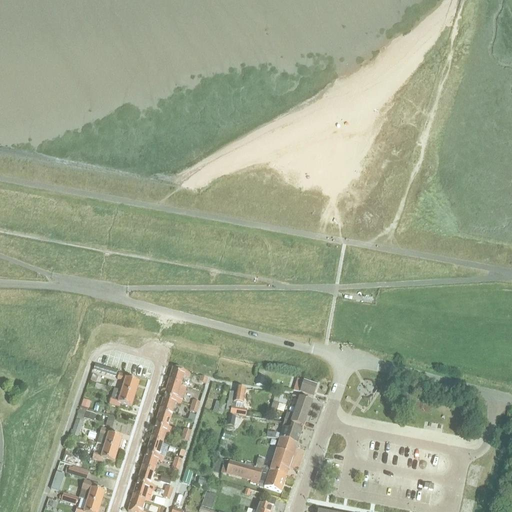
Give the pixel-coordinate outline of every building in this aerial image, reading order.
[(95,365),(93,371),(115,378),(117,372),(95,365)] [(172,370),(168,383),(180,387),(183,377),(188,378),(189,375),(172,369),(172,370)] [(121,391),(134,396),(138,383),(127,380),(128,377),(118,374),(116,380),(124,382),(121,391)] [(313,398),(316,386),(296,380),(293,392),(313,398)] [(168,383),(163,398),(180,403),(185,389),(180,387),(168,383)] [(230,412),(229,414),(238,416),(239,409),(241,410),(245,391),(235,389),(234,394),(229,393),(227,402),(225,411),(230,412)] [(134,396),(121,391),(117,401),(110,399),(108,404),(118,407),(119,405),(130,408),(134,396)] [(291,424),(303,428),(312,403),(298,398),(292,397),(284,422),(284,424),(291,425),(291,424)] [(163,398),(159,412),(171,416),(175,404),(179,406),(180,403),(163,398)] [(83,401),(81,408),(87,410),(90,403),(83,401)] [(221,415),(224,405),(215,402),(212,413),(221,415)] [(273,403),(271,409),(276,411),(279,405),(273,403)] [(79,409),(75,420),(83,422),(84,420),(93,423),(96,416),(86,412),(86,411),(79,409)] [(171,416),(159,412),(154,426),(171,432),(172,429),(167,428),(171,416)] [(190,414),(187,421),(193,423),(195,416),(190,414)] [(232,428),(234,418),(227,417),(225,426),(232,428)] [(108,418),(105,428),(112,430),(114,420),(108,418)] [(75,420),(70,436),(78,438),(83,422),(75,420)] [(291,425),(284,424),(282,429),(283,429),(280,436),(276,435),(276,434),(267,433),(266,438),(276,440),(276,439),(279,440),(285,441),(290,443),(297,445),(303,428),(291,424),(291,425)] [(154,426),(150,441),(162,445),(166,433),(170,435),(171,432),(154,426)] [(104,447),(117,451),(121,439),(110,436),(111,432),(101,429),(99,435),(97,444),(104,446),(104,447)] [(286,478),(297,445),(290,443),(285,441),(279,440),(272,465),(269,465),(267,469),(263,467),(264,462),(257,460),(255,468),(262,471),(269,473),(279,475),(286,478)] [(162,445),(150,441),(145,455),(162,461),(163,458),(158,457),(162,445)] [(93,454),(92,460),(102,463),(102,460),(113,464),(117,451),(104,447),(104,446),(97,444),(93,454)] [(145,455),(140,470),(153,473),(156,462),(161,463),(162,461),(145,455)] [(64,457),(62,463),(82,469),(84,463),(64,457)] [(225,460),(221,474),(250,482),(250,484),(258,486),(258,487),(280,494),(286,478),(279,475),(269,473),(262,471),(255,468),(225,460)] [(69,468),(67,475),(85,481),(87,474),(69,468)] [(153,473),(140,470),(136,484),(153,489),(154,487),(149,485),(153,473)] [(186,472),(182,483),(189,485),(192,474),(186,472)] [(318,486),(323,474),(317,472),(313,484),(318,486)] [(171,479),(162,476),(159,483),(169,486),(171,479)] [(205,487),(207,481),(198,479),(197,485),(205,487)] [(81,492),(78,499),(87,502),(100,506),(104,494),(98,492),(100,487),(84,481),(81,492)] [(53,483),(50,490),(59,493),(61,486),(53,483)] [(153,489),(136,484),(131,498),(144,502),(148,490),(152,492),(153,489)] [(206,493),(201,507),(204,508),(211,510),(213,504),(206,502),(209,494),(206,493)] [(63,495),(61,502),(74,506),(76,500),(63,495)] [(265,497),(262,503),(273,507),(276,501),(265,497)] [(140,511),(144,502),(131,498),(127,511),(140,511)] [(154,498),(153,505),(162,507),(164,501),(154,498)] [(76,509),(75,511),(98,511),(100,506),(87,502),(84,511),(76,509)]
